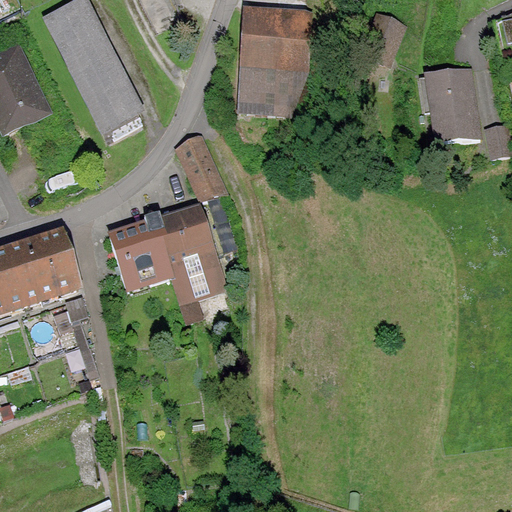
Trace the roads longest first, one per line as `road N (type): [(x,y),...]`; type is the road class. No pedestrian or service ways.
road 1 (residential): [(227,0),(169,150),(103,205),(0,238)]
road 2 (track): [(324,376),(324,326),(270,246),(208,128),(189,112)]
road 3 (track): [(124,511),(108,376)]
